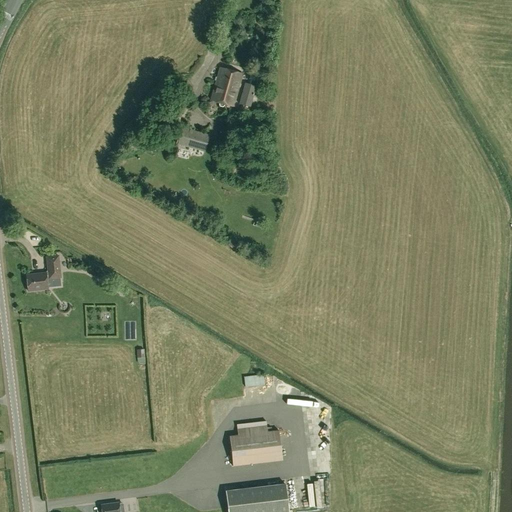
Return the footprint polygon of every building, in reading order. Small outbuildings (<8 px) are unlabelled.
[(215,84),(237,90),(242,74),(220,67),(215,84)] [(250,106),(256,86),(245,83),(239,104),(250,106)] [(233,107),(237,90),(215,84),(211,100),(219,103),(219,106),(222,107),(225,104),(233,107)] [(178,130),(191,102),(173,95),(169,103),(161,123),(178,130)] [(251,143),(256,117),(244,115),(239,141),(251,143)] [(204,152),(210,135),(204,134),(181,127),(177,144),(199,150),(204,152)] [(244,176),(247,158),(220,153),(217,171),(244,176)] [(48,273),(60,272),(58,255),(46,257),(48,272),(48,273)] [(48,273),(48,272),(26,275),(28,291),(48,289),(47,283),(52,283),(52,279),(61,278),(60,272),(48,273)] [(266,375),(246,376),(246,385),(266,385),(266,375)] [(317,423),(317,411),(311,411),(311,399),(298,400),(300,424),(317,423)] [(276,430),(275,422),(267,423),(268,426),(237,429),(238,435),(229,436),(232,466),(282,460),(279,430),(276,430)] [(228,511),(289,511),(285,484),(226,491),(228,511)] [(119,511),(118,502),(101,505),(101,511),(119,511)]
